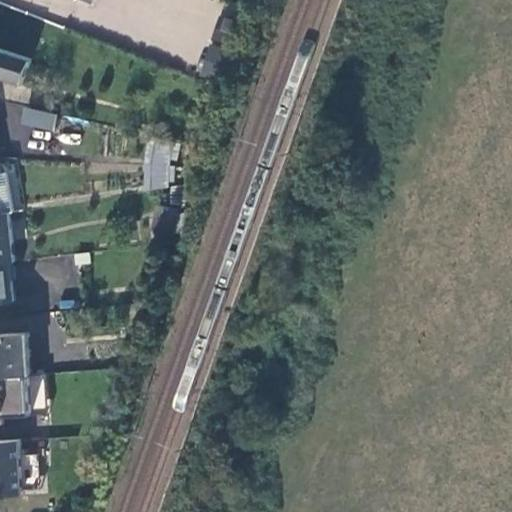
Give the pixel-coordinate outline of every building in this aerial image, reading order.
[(201,74),(216,76),(220,47),(205,45),(201,74)] [(0,50),(0,75),(25,84),(32,60),(0,50)] [(58,115),(25,108),(23,120),(54,128),(58,115)] [(201,149),(208,130),(203,128),(194,147),(201,149)] [(9,174),(0,175),(0,190),(1,197),(12,195),(9,174)] [(181,205),(188,185),(172,188),(171,204),(181,205)] [(155,225),(174,228),(178,215),(170,214),(171,208),(158,207),(155,225)] [(4,214),(0,214),(0,263),(10,262),(16,261),(9,213),(4,214)] [(0,263),(0,302),(14,301),(10,262),(0,263)] [(0,335),(0,375),(31,374),(27,334),(0,335)] [(31,374),(0,375),(0,424),(3,424),(3,416),(33,415),(31,374)] [(0,496),(22,495),(19,440),(0,440),(0,496)]
